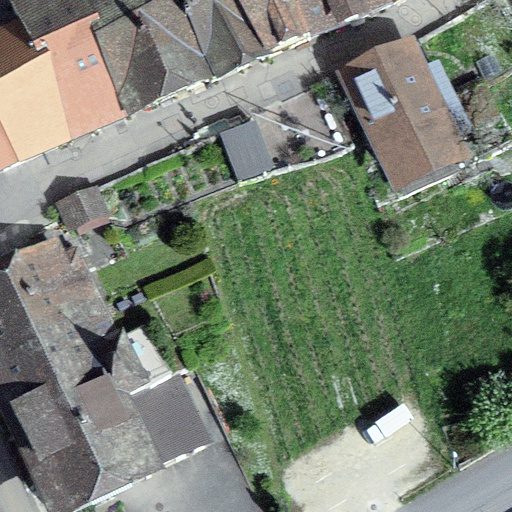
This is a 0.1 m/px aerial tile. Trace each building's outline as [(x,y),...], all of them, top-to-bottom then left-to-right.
[(0,173),(18,164),(212,82),(181,0),(26,0),(11,9),(23,28),(0,41),(0,173)] [(181,0),(212,82),(267,58),(234,0),(181,0)] [(234,0),(267,58),(306,41),(289,0),(234,0)] [(289,0),(306,41),(391,6),(388,0),(289,0)] [(427,85),(408,46),(342,76),(384,167),(395,162),(399,175),(451,152),(450,149),(467,140),(463,130),(466,129),(440,78),(427,85)] [(69,231),(106,216),(94,191),(57,206),(69,231)] [(0,270),(0,390),(53,511),(71,511),(203,448),(144,329),(94,354),(69,296),(88,286),(74,254),(55,264),(48,249),(0,270)]
